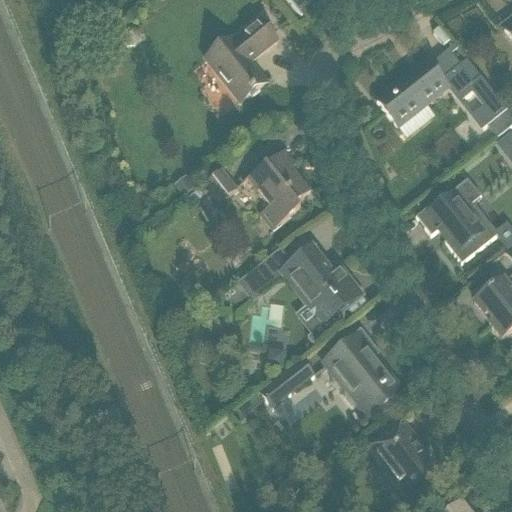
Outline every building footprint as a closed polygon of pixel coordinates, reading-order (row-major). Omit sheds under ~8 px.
[(285,0),(301,20),(302,19),(299,16),(319,0),(324,0),(327,3),(331,0),(285,0)] [(260,24),(244,36),(234,44),(232,41),(205,63),(240,107),(265,87),(248,66),(276,44),(260,24)] [(426,65),(376,105),(396,130),(397,130),(425,107),(446,91),(439,81),(426,65)] [(511,128),(511,121),(496,102),(478,116),(497,140),(511,128)] [(511,140),(510,138),(498,148),(506,157),(511,164),(511,140)] [(281,227),(284,225),(300,213),(296,207),(309,196),(316,205),(317,204),(291,172),(295,169),(283,155),(247,183),(281,227)] [(204,188),(220,208),(238,193),(222,173),(204,188)] [(444,247),(461,268),(496,240),(471,208),(481,201),(467,184),(435,208),(434,207),(415,221),(430,241),(437,236),(445,246),(444,247)] [(362,300),(338,269),(330,275),(312,253),(317,249),(316,247),(288,269),(309,296),(299,304),(305,311),(295,319),(311,339),(335,321),(362,300)] [(238,287),(252,306),(277,286),(263,267),(238,287)] [(511,293),(503,282),(489,293),(474,306),(485,320),(486,319),(491,325),(489,326),(502,343),(511,334),(511,293)] [(315,351),(342,330),(335,321),(311,339),(308,342),(315,351)] [(342,351),(323,366),(367,423),(368,422),(384,410),(387,408),(403,395),(392,382),(389,384),(366,356),(369,353),(368,352),(360,358),(350,345),(342,351)] [(301,363),(278,382),(282,388),(280,389),(289,400),(314,380),(301,363)] [(259,397),(230,419),(236,426),(264,404),(259,397)] [(385,440),(367,454),(406,504),(442,476),(431,461),(432,461),(430,457),(426,460),(401,428),(385,440)]
